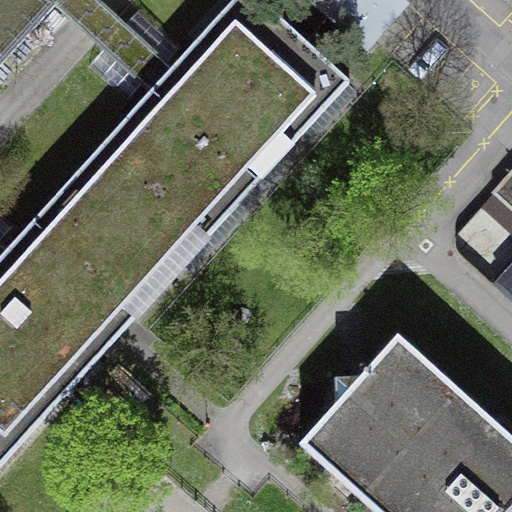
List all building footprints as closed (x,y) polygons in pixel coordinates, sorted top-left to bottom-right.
[(0,0),(0,65),(55,5),(59,0),(0,0)] [(350,83),(257,0),(235,0),(173,69),(151,92),(8,250),(0,258),(0,467),(114,342),(123,332),(350,83)] [(96,0),(59,0),(55,5),(76,24),(151,92),(173,69),(97,0),(96,0)] [(396,12),(381,0),(330,0),(373,38),(396,12)] [(511,170),(492,193),(493,194),(511,211),(511,170)] [(0,258),(8,250),(0,241),(0,258)] [(511,511),(511,439),(403,342),(305,451),(373,511),(511,511)]
